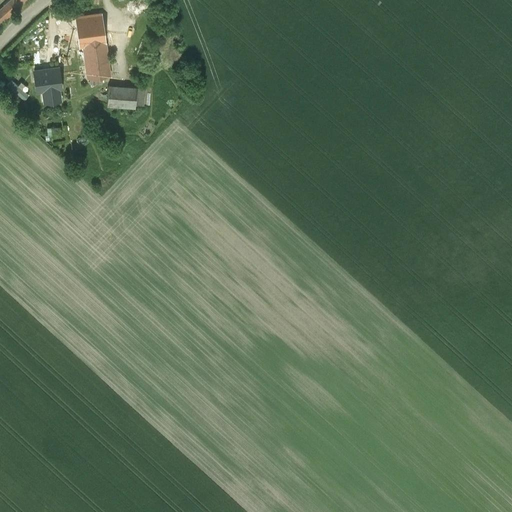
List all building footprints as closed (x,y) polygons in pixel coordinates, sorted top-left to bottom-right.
[(10,0),(0,9),(0,15),(4,20),(20,6),(14,0),(10,0)] [(102,14),(59,20),(63,49),(82,46),(105,43),(102,14)] [(105,43),(82,46),(82,50),(76,51),(80,80),(102,77),(110,75),(105,43)] [(58,68),(42,70),(42,71),(35,72),(35,71),(34,71),(37,91),(47,89),(49,101),(60,99),(58,88),(61,88),(58,68)] [(102,77),(80,80),(81,85),(102,82),(102,77)] [(136,88),(108,86),(107,104),(135,107),(136,88)]
